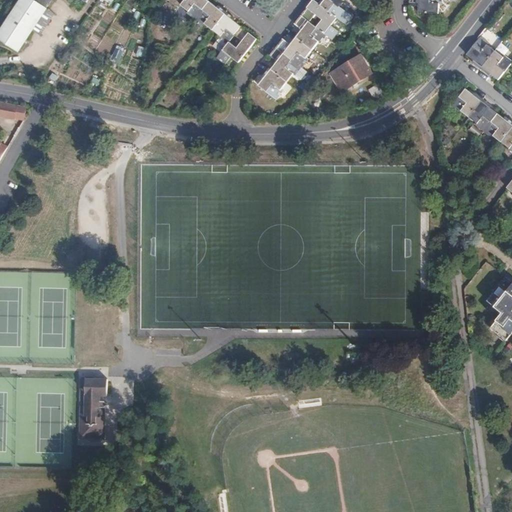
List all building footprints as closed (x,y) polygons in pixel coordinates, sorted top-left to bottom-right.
[(0,39),(17,51),(46,8),(34,0),(19,0),(0,29),(0,39)] [(196,20),(210,2),(207,0),(185,0),(181,5),(189,11),(187,13),(196,20)] [(338,18),(314,0),(313,0),(302,16),(309,22),(315,14),(323,20),(317,28),(327,36),(333,40),(339,32),(331,26),(338,18)] [(353,14),(342,6),(344,3),(340,0),(339,0),(336,4),(331,0),(314,0),(338,18),(347,26),(355,16),(353,14)] [(442,6),(442,0),(409,0),(410,4),(419,4),(419,14),(439,15),(440,5),(442,6)] [(213,30),(227,12),(219,6),(218,8),(210,2),(196,20),(204,26),(206,24),(213,30)] [(235,35),(242,27),(234,20),(235,19),(227,12),(213,30),(221,36),(219,38),(228,44),(229,42),(235,35)] [(327,36),(317,28),(309,22),(302,16),(295,24),(303,30),(297,38),(312,50),(318,43),(321,44),(327,36)] [(258,39),(242,27),(235,35),(243,41),(237,48),(229,42),(228,44),(217,58),(225,64),(232,56),(239,63),(258,39)] [(357,35),(345,48),(350,53),(362,39),(357,35)] [(312,50),(297,38),(291,45),(283,40),(277,48),(302,68),(309,59),(307,58),(312,50)] [(481,70),(495,52),(488,46),(489,44),(481,38),(480,39),(467,55),(474,61),(473,63),(481,70)] [(115,48),(111,56),(118,59),(122,50),(120,50),(115,48)] [(272,70),(287,82),(294,75),(296,76),(302,68),(277,48),(270,56),(278,62),(272,70)] [(503,58),(495,52),(481,70),(490,76),(491,74),(499,80),(509,68),(511,63),(511,61),(504,56),(503,58)] [(342,93),(372,75),(361,56),(331,74),(342,93)] [(287,82),(272,70),(270,69),(264,77),(266,78),(260,86),(265,90),(268,92),(277,100),(284,92),(282,90),(287,82)] [(370,90),(376,102),(390,94),(384,83),(370,90)] [(462,112),(470,118),(484,101),(475,94),(474,96),(467,90),(466,90),(452,107),(461,114),(462,112)] [(476,126),(484,133),(498,115),(491,109),(492,108),(484,101),(470,118),(477,125),(476,126)] [(16,119),(24,121),(27,108),(0,102),(0,117),(15,120),(16,119)] [(494,137),(502,144),(511,130),(511,123),(507,119),(506,121),(498,115),(484,133),(492,139),(494,137)] [(508,151),(511,154),(511,130),(502,144),(509,149),(508,151)] [(511,282),(506,278),(488,301),(503,313),(491,328),(498,335),(497,336),(505,342),(511,334),(511,282)] [(89,407),(84,407),(80,407),(79,438),(103,439),(104,407),(105,406),(105,404),(103,402),(97,402),(97,396),(104,396),(106,394),(107,380),(80,380),(80,402),(84,402),(89,402),(89,407)]
